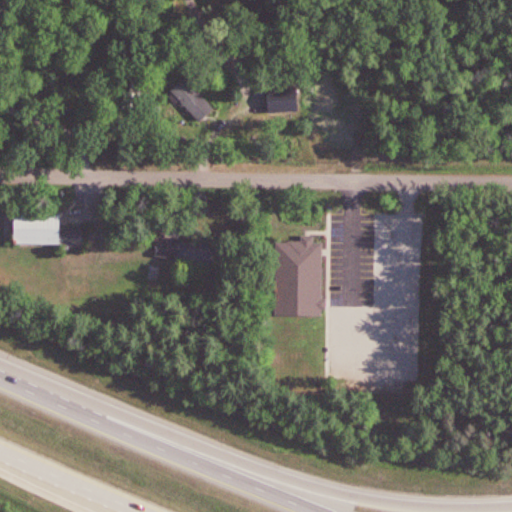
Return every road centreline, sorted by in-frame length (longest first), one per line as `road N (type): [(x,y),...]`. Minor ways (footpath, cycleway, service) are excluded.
road 1 (residential): [(511,184),(0,174)]
road 2 (motorway): [(319,511),(0,377)]
road 3 (motorway): [(511,505),(370,500),(172,452)]
road 4 (motorway): [(0,450),(143,511)]
